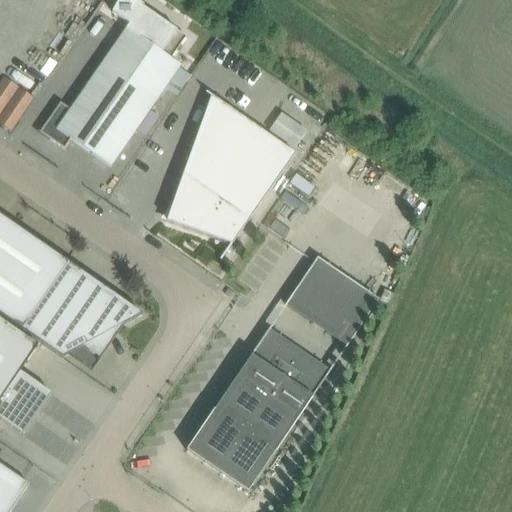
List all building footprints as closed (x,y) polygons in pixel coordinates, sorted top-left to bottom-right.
[(170,60),(186,37),(142,7),(143,6),(135,0),(118,0),(111,13),(129,25),(70,110),(60,103),(46,122),(45,127),(44,129),(45,133),(46,136),(49,139),(64,149),(71,140),(110,167),(180,66),(170,60)] [(0,77),(0,129),(24,93),(0,77)] [(222,257),(222,258),(294,155),(208,95),(211,97),(166,222),(230,245),(222,257)] [(315,188),(296,175),(295,174),(289,184),(289,185),(309,198),(315,188)] [(0,315),(62,358),(142,315),(0,216),(0,315)] [(317,259),(285,306),(347,348),(379,301),(317,259)] [(0,320),(0,419),(23,436),(51,395),(20,373),(38,347),(0,320)] [(331,372),(269,330),(186,451),(248,493),(331,372)] [(194,495),(209,472),(195,463),(180,485),(194,495)] [(0,511),(10,511),(29,485),(0,465),(0,511)]
